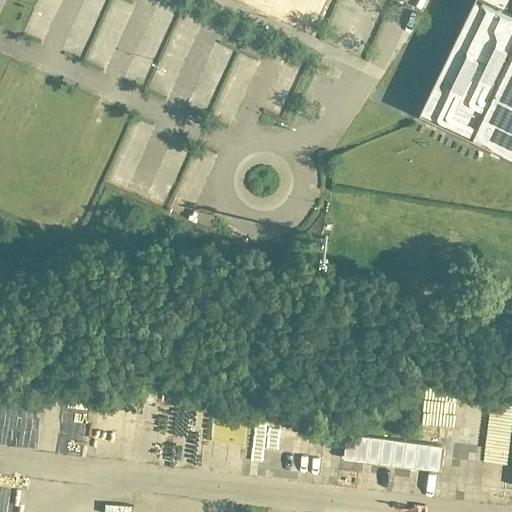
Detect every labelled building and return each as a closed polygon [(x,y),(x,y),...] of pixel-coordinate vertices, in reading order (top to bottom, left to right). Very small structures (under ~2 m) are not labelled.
[(511,0),(473,0),(418,114),(511,159),(511,0)] [(157,389),(147,388),(145,402),(155,404),(157,389)] [(180,407),(178,421),(226,428),(228,414),(180,407)] [(438,472),(440,448),(345,437),(342,461),(438,472)] [(340,480),(341,443),(232,439),(230,475),(340,480)]
